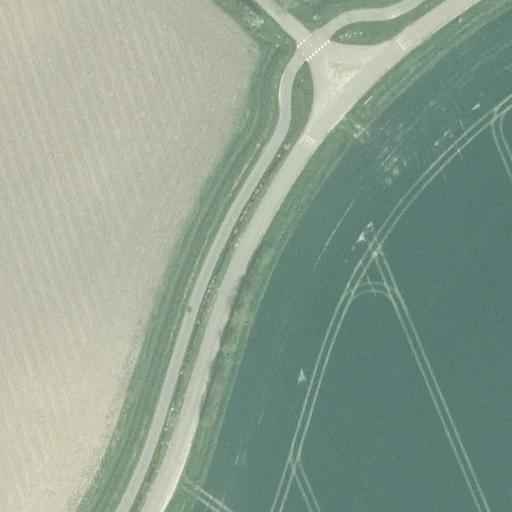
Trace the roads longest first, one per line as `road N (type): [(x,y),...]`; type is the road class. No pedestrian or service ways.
road 1 (unclassified): [(150,511),(241,258),(291,167),(350,85)]
road 2 (unclassified): [(350,85),(468,0)]
road 3 (unclassified): [(350,85),(261,0)]
